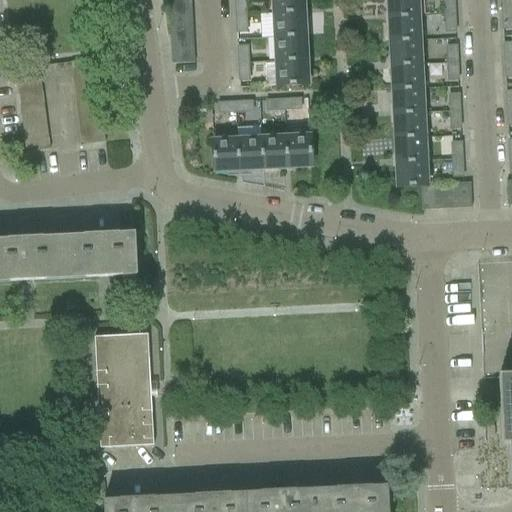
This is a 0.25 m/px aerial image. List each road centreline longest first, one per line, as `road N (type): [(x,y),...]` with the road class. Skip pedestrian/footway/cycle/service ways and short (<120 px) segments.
road 1 (residential): [(155,183),(172,200),(429,244)]
road 2 (residential): [(441,511),(429,244)]
road 3 (residential): [(489,243),(476,0)]
road 4 (residential): [(155,183),(14,203),(0,189)]
road 5 (residential): [(147,90),(215,84),(208,0)]
